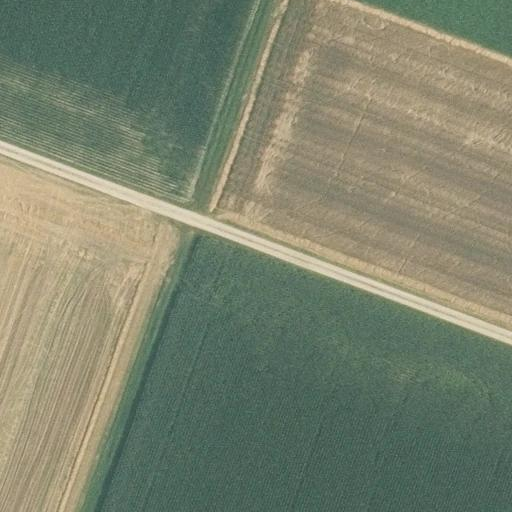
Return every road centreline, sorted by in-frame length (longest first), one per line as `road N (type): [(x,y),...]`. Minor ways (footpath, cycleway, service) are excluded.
road 1 (track): [(511,338),(0,149)]
road 2 (track): [(272,0),(90,511)]
